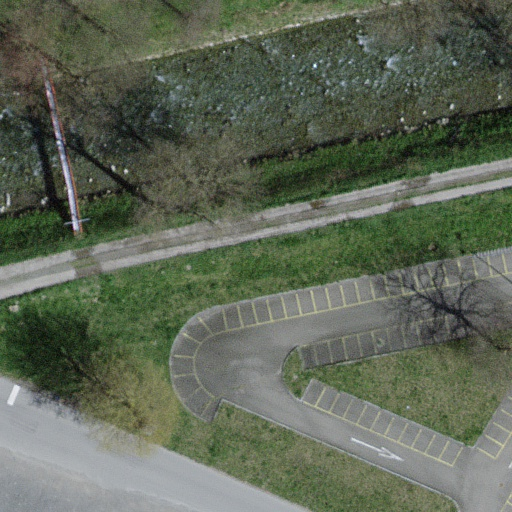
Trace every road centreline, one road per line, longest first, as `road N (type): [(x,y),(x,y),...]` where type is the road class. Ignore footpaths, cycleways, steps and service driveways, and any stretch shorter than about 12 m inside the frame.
road 1 (track): [(511,175),(0,284)]
road 2 (unclassified): [(237,511),(0,415)]
